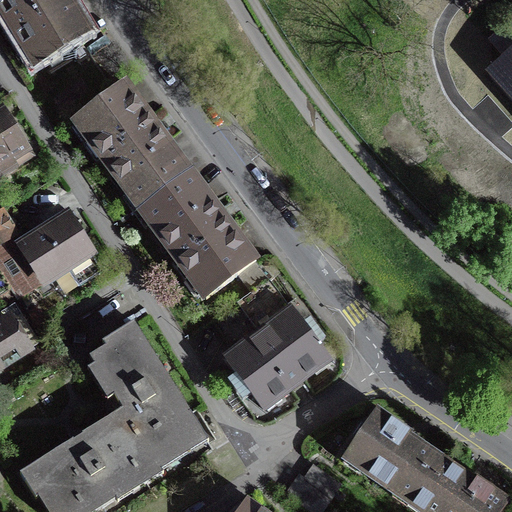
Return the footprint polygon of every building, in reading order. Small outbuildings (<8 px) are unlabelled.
[(0,0),(0,6),(8,19),(9,19),(17,32),(16,33),(27,51),(28,50),(37,64),(36,65),(36,66),(88,35),(66,0),(0,0)] [(511,22),(492,41),(508,59),(493,73),(511,93),(511,22)] [(75,121),(141,210),(189,174),(166,143),(165,144),(155,131),(146,118),(147,117),(123,86),(75,121)] [(3,115),(0,116),(0,177),(30,158),(27,154),(3,115)] [(212,205),(189,174),(141,210),(206,298),(238,275),(254,263),(231,231),(230,232),(220,219),(211,206),(212,205)] [(17,298),(38,285),(8,237),(15,233),(8,222),(1,212),(0,212),(0,273),(11,290),(17,298)] [(66,214),(20,243),(44,282),(67,267),(79,287),(102,272),(84,243),(66,214)] [(261,335),(226,360),(263,410),(296,386),(329,361),(255,262),(254,263),(238,275),(253,295),(239,305),(261,335)] [(0,297),(11,290),(0,273),(0,297)] [(0,368),(29,350),(28,350),(38,344),(15,305),(0,314),(0,368)] [(123,409),(170,380),(134,323),(103,342),(110,355),(94,365),(118,403),(122,410),(123,409)] [(170,380),(123,409),(127,416),(157,464),(204,435),(170,380)] [(157,464),(123,409),(122,410),(82,435),(78,438),(112,493),(157,464)] [(377,413),(347,457),(363,468),(362,470),(395,493),(396,491),(412,502),(441,460),(412,440),(407,436),(408,435),(377,413)] [(82,511),(112,493),(78,438),(72,441),(20,474),(36,499),(48,492),(60,511),(82,511)] [(441,460),(412,502),(426,511),(500,511),(507,503),(476,482),(475,484),(469,480),(441,460)] [(294,486),(287,495),(311,511),(321,511),(340,485),(315,467),(310,474),(305,480),(300,477),(294,486)] [(259,511),(247,503),(241,511),(259,511)]
